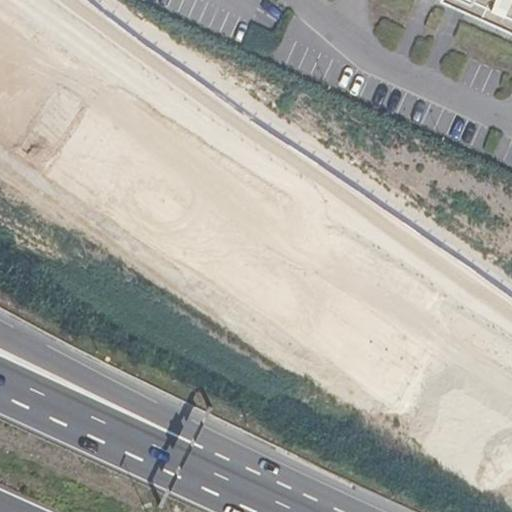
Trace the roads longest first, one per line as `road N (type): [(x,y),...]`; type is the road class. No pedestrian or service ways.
road 1 (unclassified): [(511,127),(370,66),(298,0)]
road 2 (motorway): [(197,467),(164,418),(0,331)]
road 3 (motorway): [(197,467),(0,377)]
